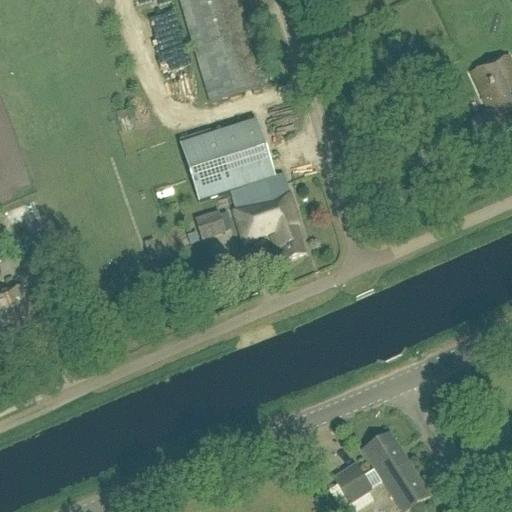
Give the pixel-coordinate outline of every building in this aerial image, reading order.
[(159,26),(178,16),(170,0),(161,0),(149,6),(159,26)] [(261,94),(232,0),(179,0),(211,109),(261,94)] [(511,132),(511,69),(508,61),(471,77),(488,116),(474,121),(484,145),(511,132)] [(273,184),(256,127),(180,149),(197,207),(227,198),(233,216),(231,216),(241,252),(250,249),(251,245),(267,239),(272,256),(267,257),(271,270),(302,261),(294,232),(297,231),(282,182),(273,184)] [(225,237),(219,216),(195,223),(202,244),(225,237)] [(0,336),(10,362),(45,348),(21,290),(0,298),(0,336)] [(410,511),(428,501),(388,439),(364,454),(375,472),(362,481),(356,471),(335,485),(348,506),(383,484),(400,511),(410,511)] [(357,511),(370,511),(379,508),(375,498),(355,506),(357,511)]
